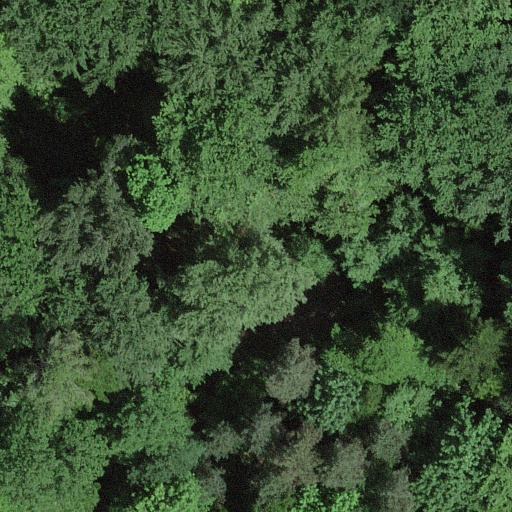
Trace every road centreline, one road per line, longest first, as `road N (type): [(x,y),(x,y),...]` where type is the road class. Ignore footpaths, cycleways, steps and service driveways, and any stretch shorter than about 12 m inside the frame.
road 1 (track): [(287,314),(170,281),(0,277)]
road 2 (track): [(511,428),(287,314)]
